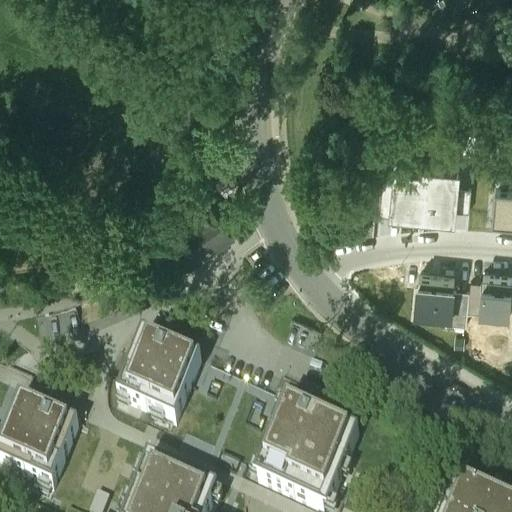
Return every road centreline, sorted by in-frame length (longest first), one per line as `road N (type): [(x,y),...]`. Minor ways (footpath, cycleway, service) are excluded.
road 1 (tertiary): [(284,0),(254,94),(257,164),(275,227),(310,281)]
road 2 (tertiary): [(310,281),(375,347),(511,432)]
road 3 (residential): [(310,281),(385,255),(446,248),(511,256)]
